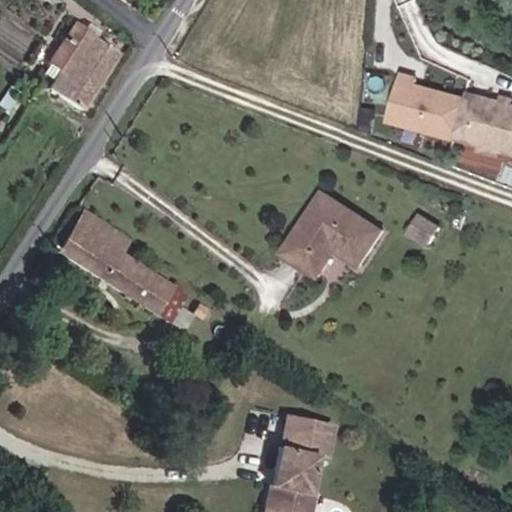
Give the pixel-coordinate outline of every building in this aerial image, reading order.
[(145,17),(152,5),(147,2),(142,10),(129,2),(127,5),(145,17)] [(129,54),(81,21),(53,63),(65,71),(53,88),(89,113),(129,54)] [(454,135),(465,95),(416,78),(418,72),(401,67),(386,112),(454,135)] [(500,100),(467,88),(465,95),(454,135),(477,142),(478,138),(496,145),(495,148),(511,153),(511,103),(500,100)] [(511,103),(511,97),(502,94),(500,100),(511,103)] [(495,148),(496,145),(478,138),(477,142),(475,147),(493,153),(495,148)] [(307,186),(268,253),(304,274),(319,250),(326,254),(352,269),(378,227),(307,186)] [(137,242),(89,208),(63,251),(162,316),(181,287),(131,255),(137,242)] [(449,225),(428,213),(415,235),(438,249),(449,225)] [(422,256),(400,242),(395,250),(416,264),(422,256)] [(311,279),(326,254),(319,250),(304,274),(311,279)] [(165,330),(177,336),(180,327),(170,322),(165,330)] [(294,479),(303,481),(310,445),(319,447),(321,436),(276,427),(271,452),(268,451),(264,471),(269,472),(266,483),(262,482),(255,511),(300,511),(301,511),(288,510),(294,479)] [(288,510),(301,511),(307,481),(303,481),(294,479),(288,510)]
